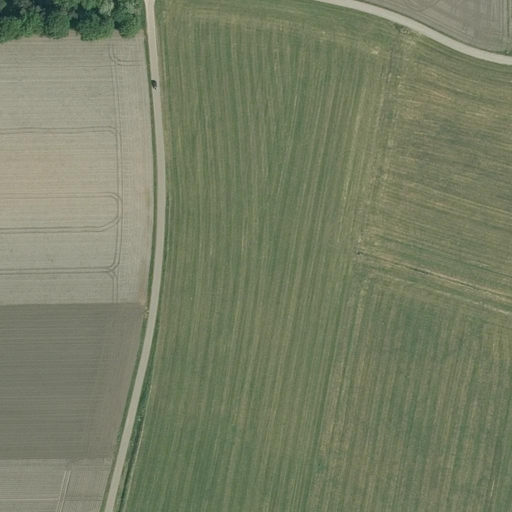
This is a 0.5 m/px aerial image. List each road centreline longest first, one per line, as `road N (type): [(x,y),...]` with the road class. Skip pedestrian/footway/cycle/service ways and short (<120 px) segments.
road 1 (unclassified): [(108,511),(160,250),(162,162),(147,0)]
road 2 (unclassified): [(511,62),(325,0)]
